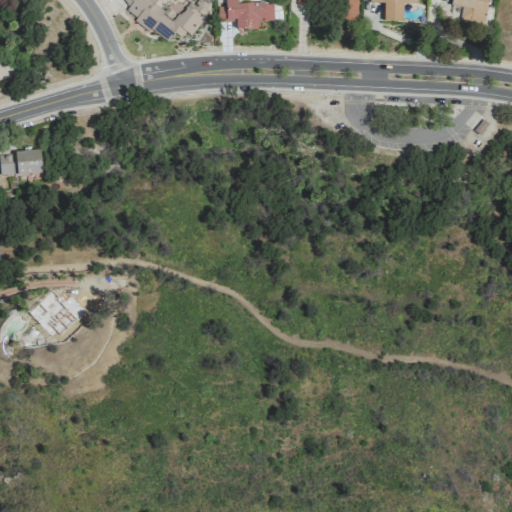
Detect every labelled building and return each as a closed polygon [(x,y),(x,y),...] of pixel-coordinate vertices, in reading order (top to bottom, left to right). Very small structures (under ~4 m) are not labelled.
[(123,0),(129,5),(126,11),(140,24),(162,37),(166,41),(174,34),(181,38),(198,25),(208,7),(201,0),(197,0),(195,5),(189,1),(186,5),(171,20),(154,4),(156,0),(123,0)] [(273,21),(273,3),(238,3),(237,0),(224,0),(225,6),(217,6),(218,21),(236,20),(236,28),(259,28),(259,21),(273,21)] [(357,0),(296,0),(297,4),(331,4),(331,3),(341,3),(341,20),(357,20),(357,0)] [(402,4),(416,4),(416,0),(369,0),(369,3),(382,3),(382,21),(402,21),(402,4)] [(450,0),(450,5),(461,7),(459,19),(484,23),(487,0),(450,0)] [(0,176),(41,172),(39,149),(0,153),(0,176)] [(71,294),(63,302),(54,292),(33,311),(59,339),(78,321),(80,323),(90,314),(71,294)]
